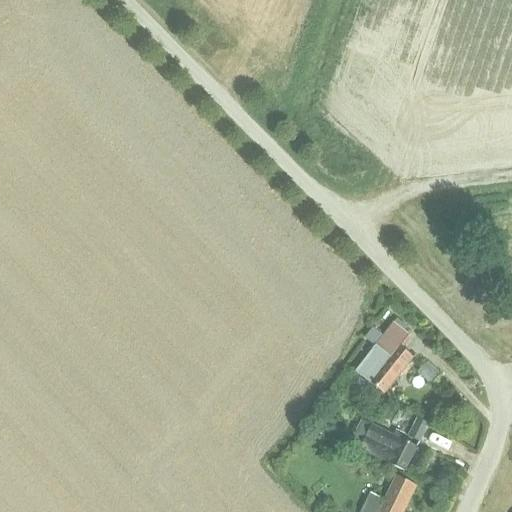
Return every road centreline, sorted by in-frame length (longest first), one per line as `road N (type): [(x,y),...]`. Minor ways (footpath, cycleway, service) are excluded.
road 1 (unclassified): [(507,386),(125,0)]
road 2 (unclassified): [(467,511),(507,386)]
